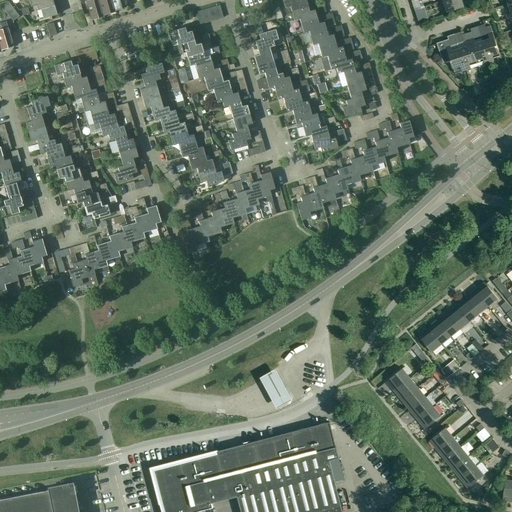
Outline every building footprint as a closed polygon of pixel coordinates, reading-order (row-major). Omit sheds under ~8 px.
[(29,0),(31,7),(37,5),(38,11),(41,10),(55,6),(52,0),(29,0)] [(90,0),(86,1),(91,18),(95,16),(96,19),(104,17),(104,18),(103,13),(99,0),(90,0)] [(116,13),(115,8),(112,0),(99,0),(103,13),(107,12),(108,14),(115,12),(116,13)] [(119,7),(120,9),(127,7),(127,8),(128,8),(125,0),(112,0),(115,8),(119,7)] [(290,7),(292,11),(308,7),(306,0),(282,0),(285,8),(290,7)] [(447,13),(464,8),(461,0),(445,0),(443,1),(447,13)] [(325,7),(323,1),(316,3),(318,9),(325,7)] [(214,7),(217,19),(223,18),(220,5),(214,7)] [(57,15),(55,6),(41,10),(44,19),(57,15)] [(208,9),(211,21),(217,19),(214,7),(208,9)] [(310,12),(308,7),(292,11),(294,21),(300,19),(301,24),(317,19),(315,10),(310,12)] [(424,7),(414,10),(415,10),(417,15),(422,13),(420,8),(424,7)] [(28,8),(21,9),(23,16),(30,14),(28,8)] [(13,9),(8,13),(13,20),(18,16),(13,9)] [(208,9),(202,11),(205,23),(211,21),(208,9)] [(205,23),(202,11),(195,12),(199,25),(205,23)] [(332,13),(327,15),(326,15),(328,21),(334,20),(332,13)] [(309,31),(310,36),(327,31),(324,22),(319,24),(317,19),(301,24),(304,33),(309,31)] [(5,46),(6,49),(13,47),(13,48),(14,48),(6,22),(2,23),(4,29),(0,29),(0,45),(1,48),(5,46)] [(53,23),(46,25),(50,36),(57,35),(53,23)] [(335,27),(337,34),(343,32),(341,26),(335,27)] [(483,41),(490,63),(494,61),(492,56),(499,54),(491,26),(486,28),(489,39),(483,41)] [(178,45),(194,40),(191,31),(186,32),(185,27),(168,32),(171,42),(176,40),(178,45)] [(269,47),(275,46),(273,41),(278,39),(276,29),(259,34),(260,40),(255,41),(258,50),(269,47)] [(318,44),(319,48),(336,44),(335,40),(345,37),(343,32),(337,34),(333,35),(328,36),(327,31),(310,36),(313,45),(318,44)] [(469,64),(477,62),(467,34),(463,35),(462,32),(455,34),(459,49),(466,70),(471,69),(469,64)] [(467,34),(477,62),(483,59),(485,64),(490,63),(483,41),(476,44),(472,32),(467,34)] [(209,34),(203,36),(202,36),(204,43),(211,41),(209,34)] [(244,38),(245,44),(252,42),(250,36),(244,38)] [(350,38),(345,39),(344,40),(346,46),(352,44),(350,38)] [(185,53),(187,57),(203,52),(201,43),(195,45),(194,40),(178,45),(180,54),(185,53)] [(466,70),(459,49),(452,51),(449,40),(437,44),(443,63),(450,61),(453,69),(460,67),(462,72),(466,70)] [(327,56),(329,61),(345,56),(342,47),(337,48),(336,44),(319,48),(322,58),(327,56)] [(88,48),(92,60),(98,59),(94,46),(88,48)] [(220,53),(218,47),(212,49),(214,55),(220,53)] [(269,47),(258,50),(259,55),(254,56),(257,66),(273,61),(269,47)] [(88,48),(82,50),(86,62),(92,60),(88,48)] [(86,62),(82,50),(76,52),(79,64),(86,62)] [(281,52),(282,58),(289,56),(287,50),(281,52)] [(355,58),(362,56),(360,50),(353,52),(355,58)] [(196,69),(213,65),(210,56),(205,57),(203,52),(187,57),(189,66),(195,65),(196,69)] [(289,56),(282,58),(284,64),(291,62),(289,56)] [(338,74),(343,72),(354,68),(351,59),(346,61),(345,56),(329,61),(331,70),(336,68),(338,74)] [(229,65),(227,59),(221,61),(223,67),(229,65)] [(62,74),(64,78),(80,74),(77,64),(72,66),(71,61),(54,65),(57,75),(62,74)] [(257,66),(258,69),(259,75),(265,73),(266,78),(277,75),(277,74),(273,61),(257,66)] [(141,74),(144,83),(155,80),(155,81),(161,79),(159,74),(164,72),(161,63),(145,68),(146,73),(141,74)] [(363,65),(364,71),(371,69),(369,63),(363,65)] [(205,82),(222,77),(219,68),(214,69),(213,65),(196,69),(199,79),(204,77),(205,82)] [(102,72),(100,66),(94,68),(95,74),(102,72)] [(297,68),(293,69),(291,69),(293,76),(299,74),(297,68)] [(356,73),(354,68),(343,72),(347,86),(364,81),(361,72),(356,73)] [(174,69),(168,71),(169,77),(176,76),(174,69)] [(242,70),(235,72),(237,78),(244,76),(242,70)] [(231,80),(237,78),(235,72),(229,73),(231,80)] [(274,86),(275,90),(292,86),(289,76),(284,78),(282,73),(277,74),(277,75),(266,78),(269,87),(274,86)] [(72,86),(73,91),(89,86),(88,83),(95,81),(94,75),(87,77),(82,78),(80,74),(64,78),(66,87),(72,86)] [(189,81),(187,74),(179,76),(181,84),(189,81)] [(213,89),(214,94),(231,89),(228,80),(223,82),(222,77),(205,82),(208,91),(213,89)] [(100,88),(106,86),(104,80),(98,82),(100,88)] [(155,80),(144,83),(145,88),(140,90),(143,99),(159,94),(155,81),(155,80)] [(307,80),(301,81),(300,82),(302,88),(308,86),(307,80)] [(366,90),(364,81),(347,86),(351,99),(362,96),(361,91),(366,90)] [(248,90),(246,83),(239,85),(241,92),(248,90)] [(77,104),(99,98),(96,89),(91,91),(89,86),(73,91),(77,104)] [(285,103),(301,98),(298,89),(293,90),(292,86),(275,90),(278,100),(283,98),(285,103)] [(372,95),(373,95),(378,93),(376,87),(370,89),(372,95)] [(224,107),(229,106),(229,105),(240,102),(238,92),(232,94),(231,89),(214,94),(217,103),(222,102),(224,107)] [(113,92),(108,94),(107,94),(109,101),(115,99),(113,92)] [(316,92),(311,94),(309,94),(311,100),(318,98),(316,92)] [(151,107),(152,111),(163,108),(159,94),(143,99),(145,108),(151,107)] [(41,113),(41,114),(47,113),(45,107),(50,106),(47,96),(31,101),(32,106),(27,108),(30,117),(41,113)] [(351,99),(346,100),(347,106),(342,107),(345,117),(362,112),(360,107),(365,105),(362,96),(351,99)] [(90,111),(91,115),(108,110),(105,101),(100,103),(99,98),(77,104),(78,108),(83,107),(85,112),(90,111)] [(301,98),(285,103),(287,112),(292,110),(294,115),(310,110),(308,101),(302,103),(301,98)] [(185,107),(183,101),(177,103),(179,109),(185,107)] [(229,106),(233,119),(250,114),(247,105),(242,107),(240,102),(229,105),(229,106)] [(377,108),(375,102),(369,104),(370,110),(377,108)] [(128,103),(121,105),(123,111),(125,119),(132,117),(128,103)] [(66,104),(60,106),(62,112),(68,111),(66,104)] [(121,105),(117,106),(115,107),(117,113),(123,111),(121,105)] [(325,105),(320,106),(319,106),(320,113),(327,111),(325,105)] [(160,119),(161,124),(178,119),(175,110),(170,111),(168,106),(163,108),(152,111),(155,121),(160,119)] [(91,115),(95,129),(117,123),(114,114),(109,115),(108,110),(91,115)] [(310,110),(294,115),(296,124),(302,123),(303,127),(319,123),(317,113),(312,115),(310,110)] [(26,123),(29,132),(45,128),(41,114),(41,113),(30,117),(31,122),(26,123)] [(194,119),(192,113),(186,115),(188,121),(194,119)] [(390,115),(392,120),(392,121),(399,120),(397,113),(390,115)] [(63,116),(64,122),(71,120),(69,114),(63,116)] [(233,119),(237,132),(237,133),(248,130),(247,125),(252,123),(250,114),(233,119)] [(132,117),(125,119),(127,125),(133,123),(132,117)] [(334,117),(329,118),(328,119),(330,125),(336,123),(334,117)] [(179,124),(178,119),(161,124),(164,133),(169,132),(170,136),(187,131),(184,122),(179,124)] [(71,120),(64,122),(66,128),(73,126),(71,120)] [(409,120),(400,123),(399,123),(401,128),(396,130),(401,146),(410,143),(409,138),(414,137),(409,120)] [(378,124),(380,129),(380,131),(386,129),(384,122),(378,124)] [(110,140),(115,139),(126,135),(124,126),(118,127),(117,123),(95,129),(95,130),(101,128),(103,137),(108,135),(110,140)] [(312,140),(329,135),(326,126),(321,127),(319,123),(303,127),(306,137),(311,135),(312,140)] [(203,132),(202,126),(195,127),(197,134),(203,132)] [(37,140),(38,145),(49,141),(45,128),(29,132),(31,141),(37,140)] [(345,135),(343,129),(337,131),(339,137),(345,135)] [(251,139),(248,130),(237,133),(237,132),(232,134),(233,139),(228,141),(231,150),(247,146),(246,140),(251,139)] [(384,139),(389,155),(398,153),(396,147),(401,146),(396,130),(387,132),(388,138),(384,139)] [(188,136),(187,131),(170,136),(173,145),(178,144),(180,148),(196,144),(194,134),(188,136)] [(374,138),(372,132),(366,133),(368,140),(374,138)] [(76,139),(74,133),(68,135),(70,141),(76,139)] [(128,140),(126,135),(115,139),(119,153),(135,148),(133,139),(128,140)] [(320,147),(322,153),(338,148),(335,138),(330,140),(329,135),(312,140),(315,149),(320,147)] [(263,142),(261,136),(255,138),(256,144),(263,142)] [(10,144),(8,138),(2,140),(4,146),(10,144)] [(213,144),(211,138),(204,140),(206,146),(213,144)] [(46,153),(47,157),(64,152),(61,143),(56,145),(54,139),(49,141),(38,145),(41,154),(46,153)] [(389,155),(384,139),(375,142),(376,147),(372,148),(376,165),(385,162),(384,157),(389,155)] [(362,147),(360,141),(354,143),(355,149),(362,147)] [(196,144),(180,148),(182,158),(188,156),(189,161),(205,156),(203,147),(198,148),(196,144)] [(80,153),(78,147),(72,149),(74,155),(80,153)] [(138,157),(135,148),(119,153),(123,166),(134,163),(133,159),(138,157)] [(250,156),(256,154),(255,148),(248,150),(250,156)] [(376,165),(372,148),(362,151),(364,156),(359,157),(364,174),(373,171),(372,166),(376,165)] [(18,150),(12,152),(11,152),(13,158),(19,157),(18,150)] [(94,159),(98,158),(101,157),(99,150),(92,152),(94,159)] [(222,156),(220,150),(214,152),(216,158),(222,156)] [(349,156),(347,150),(341,152),(343,158),(349,156)] [(55,165),(56,170),(73,165),(70,156),(65,157),(64,152),(47,157),(50,167),(55,165)] [(4,161),(3,156),(0,156),(0,172),(1,172),(12,169),(10,159),(4,161)] [(207,161),(205,156),(189,161),(192,170),(197,168),(198,173),(215,168),(212,159),(207,161)] [(364,174),(359,157),(350,160),(352,165),(347,167),(351,183),(361,180),(359,175),(364,174)] [(88,159),(82,160),(81,161),(83,167),(90,165),(88,159)] [(335,159),(330,161),(328,161),(330,168),(337,166),(335,159)] [(231,169),(229,162),(223,164),(225,171),(231,169)] [(137,172),(134,163),(123,166),(118,167),(119,173),(114,174),(117,184),(133,179),(132,174),(137,172)] [(64,177),(66,182),(82,177),(80,168),(74,169),(73,165),(56,170),(59,179),(64,177)] [(254,173),(260,171),(258,165),(252,167),(254,173)] [(351,183),(347,167),(337,169),(339,175),(334,176),(339,192),(348,190),(347,184),(351,183)] [(206,181),(207,186),(224,181),(221,171),(216,173),(215,168),(198,173),(201,182),(206,181)] [(1,172),(5,186),(21,181),(19,172),(14,173),(12,169),(1,172)] [(145,181),(141,182),(134,183),(136,190),(152,185),(147,169),(141,171),(142,177),(144,177),(145,181)] [(322,169),(316,171),(318,177),(324,175),(322,169)] [(97,171),(92,173),(91,173),(92,179),(99,178),(97,171)] [(257,182),(262,198),(271,195),(270,190),(275,189),(270,172),(260,175),(262,180),(257,182)] [(247,181),(246,174),(239,176),(241,182),(247,181)] [(339,192),(334,176),(325,179),(327,184),(322,185),(327,202),(336,199),(334,194),(339,192)] [(82,177),(66,182),(68,191),(74,190),(75,194),(91,189),(89,180),(84,182),(82,177)] [(312,184),(310,178),(304,180),(306,186),(312,184)] [(5,186),(9,199),(9,200),(20,196),(19,192),(24,190),(21,181),(5,186)] [(250,189),(245,191),(250,207),(259,205),(257,199),(262,198),(257,182),(248,184),(250,189)] [(227,185),(228,190),(229,192),(235,190),(233,183),(227,185)] [(106,184),(101,185),(100,185),(102,192),(108,190),(106,184)] [(327,202),(322,185),(313,188),(314,193),(310,194),(314,211),(324,208),(322,203),(327,202)] [(300,193),(298,187),(292,189),(293,195),(300,193)] [(83,202),(84,206),(101,202),(98,192),(93,194),(91,189),(75,194),(78,203),(83,202)] [(232,200),(237,217),(247,214),(245,209),(250,207),(245,191),(236,193),(237,199),(232,200)] [(223,199),(221,193),(214,195),(216,201),(223,199)] [(302,202),(297,204),(301,220),(311,217),(310,212),(314,211),(310,194),(300,197),(302,202)] [(0,207),(3,217),(19,212),(18,207),(23,206),(20,196),(9,200),(9,199),(4,201),(5,206),(0,207)] [(115,196),(110,197),(109,198),(111,204),(117,202),(115,196)] [(139,207),(146,205),(144,198),(138,200),(139,207)] [(225,208),(220,209),(225,226),(234,223),(233,218),(237,217),(232,200),(223,203),(225,208)] [(35,209),(34,205),(33,202),(26,204),(28,211),(35,209)] [(102,206),(101,202),(84,206),(87,216),(92,214),(93,219),(110,214),(107,205),(102,206)] [(202,204),(204,209),(204,210),(210,208),(208,202),(202,204)] [(156,223),(161,222),(156,205),(146,208),(148,214),(143,215),(148,231),(157,229),(156,223)] [(133,214),(132,208),(125,209),(127,216),(133,214)] [(212,217),(208,219),(213,235),(222,232),(220,227),(225,226),(220,209),(211,212),(212,217)] [(190,213),(191,218),(192,219),(198,218),(196,211),(190,213)] [(136,223),(131,224),(136,241),(145,238),(143,233),(148,231),(143,215),(134,218),(136,223)] [(119,217),(113,219),(115,225),(121,223),(119,217)] [(200,226),(195,228),(202,249),(207,248),(206,242),(209,241),(208,236),(213,235),(208,219),(199,221),(200,226)] [(185,227),(184,220),(177,222),(179,229),(185,227)] [(123,232),(119,233),(123,250),(133,247),(131,242),(136,241),(131,224),(122,227),(123,232)] [(100,228),(102,233),(102,234),(108,233),(107,226),(100,228)] [(187,254),(202,249),(195,228),(186,230),(188,236),(183,237),(187,254)] [(25,240),(32,238),(30,232),(23,233),(25,240)] [(106,243),(111,259),(120,256),(119,251),(123,250),(119,233),(109,236),(111,241),(106,243)] [(96,242),(94,235),(88,237),(90,244),(96,242)] [(29,248),(34,265),(43,262),(42,257),(47,255),(42,239),(32,242),(34,247),(29,248)] [(19,247),(17,241),(11,243),(13,249),(19,247)] [(98,250),(94,252),(99,268),(108,266),(106,260),(111,259),(106,243),(97,245),(98,250)] [(82,245),(76,247),(78,253),(84,251),(82,245)] [(36,270),(34,265),(29,248),(20,251),(22,256),(17,257),(22,274),(36,270)] [(68,249),(55,253),(57,262),(62,260),(62,257),(70,255),(68,249)] [(86,260),(81,261),(86,277),(95,275),(94,270),(99,268),(94,252),(85,254),(86,260)] [(22,274),(17,257),(8,260),(9,265),(5,267),(9,283),(19,281),(17,275),(22,274)] [(82,279),(86,277),(81,261),(72,264),(74,269),(69,270),(73,287),(83,284),(82,279)] [(0,291),(6,290),(5,285),(9,283),(5,267),(0,267),(0,291)] [(61,275),(63,281),(69,279),(67,273),(61,275)] [(493,281),(496,286),(501,282),(497,278),(493,281)] [(475,290),(488,306),(498,299),(485,282),(475,290)] [(475,290),(466,298),(479,314),(488,306),(475,290)] [(470,322),(479,314),(466,298),(456,305),(470,322)] [(456,305),(447,313),(460,329),(470,322),(456,305)] [(451,337),(460,329),(447,313),(438,321),(451,337)] [(438,321),(428,328),(441,345),(451,337),(438,321)] [(441,345),(428,328),(419,336),(432,352),(441,345)] [(423,352),(422,352),(418,356),(422,360),(426,356),(423,352)] [(434,375),(438,371),(439,371),(435,367),(430,370),(434,375)] [(394,391),(410,378),(402,369),(386,382),(394,391)] [(274,371),(258,380),(265,394),(274,410),(291,401),(279,379),(274,371)] [(443,376),(442,376),(438,380),(441,384),(446,381),(446,380),(443,376)] [(410,378),(394,391),(402,401),(418,388),(410,378)] [(449,385),(446,381),(441,384),(439,386),(443,390),(449,385)] [(409,410),(426,397),(418,388),(402,401),(409,410)] [(433,406),(426,397),(409,410),(417,420),(433,406)] [(461,399),(457,403),(460,407),(465,403),(461,399)] [(433,406),(417,420),(425,429),(441,416),(433,406)] [(241,511),(342,511),(329,460),(338,458),(329,423),(151,469),(161,504),(157,508),(161,511),(196,511),(212,508),(210,501),(237,494),(241,511)] [(484,427),(479,431),(477,433),(476,434),(483,443),(491,437),(484,427)] [(429,441),(437,450),(453,437),(445,428),(429,441)] [(461,447),(453,437),(437,450),(445,460),(461,447)] [(492,438),(484,444),(492,453),(499,447),(498,445),(492,438)] [(469,456),(461,447),(445,460),(452,469),(469,456)] [(476,466),(469,456),(452,469),(460,479),(476,466)] [(476,466),(460,479),(468,488),(484,475),(476,466)] [(511,501),(511,480),(506,480),(502,500),(511,501)] [(79,511),(73,482),(47,487),(48,490),(0,499),(0,511),(79,511)]
